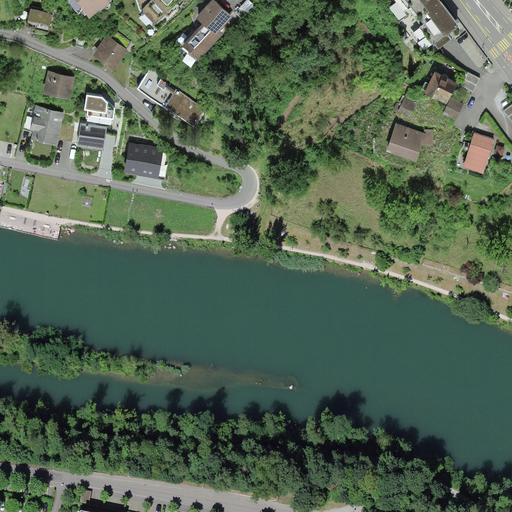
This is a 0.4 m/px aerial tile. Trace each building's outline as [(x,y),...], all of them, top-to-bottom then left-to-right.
[(71,0),(69,2),(76,11),(80,7),(89,18),(99,10),(100,12),(110,4),(107,0),(71,0)] [(138,0),(141,9),(155,24),(183,0),(138,0)] [(215,0),(205,0),(193,13),(199,20),(177,42),(189,54),(229,14),(215,0)] [(440,0),(395,0),(406,14),(397,20),(422,52),(434,42),(439,48),(452,39),(447,33),(459,24),(440,0)] [(24,22),(47,28),(51,11),(28,5),(24,22)] [(91,51),(111,67),(131,43),(115,31),(110,37),(106,33),(103,37),(91,51)] [(40,89),(69,96),(74,76),(46,68),(40,89)] [(137,84),(190,124),(201,110),(148,70),(137,84)] [(447,77),(436,72),(425,93),(447,104),(457,82),(447,77)] [(480,79),(467,73),(461,85),(474,91),(480,79)] [(102,92),(87,89),(84,106),(87,107),(85,115),(113,120),(115,105),(102,92)] [(394,111),(410,118),(417,102),(404,96),(400,104),(397,103),(394,111)] [(443,114),(455,120),(464,104),(452,98),(443,114)] [(29,136),(55,142),(63,111),(36,105),(29,136)] [(74,143),(102,148),(106,125),(78,121),(74,143)] [(387,152),(416,162),(422,144),(433,145),(434,130),(425,129),(424,132),(410,127),(396,123),(387,152)] [(463,166),(483,173),(495,139),(474,133),(469,148),(463,166)] [(124,169),(159,174),(163,146),(129,139),(124,169)] [(505,148),(498,145),(495,153),(503,156),(505,148)] [(82,491),(80,504),(89,505),(91,493),(82,491)]
